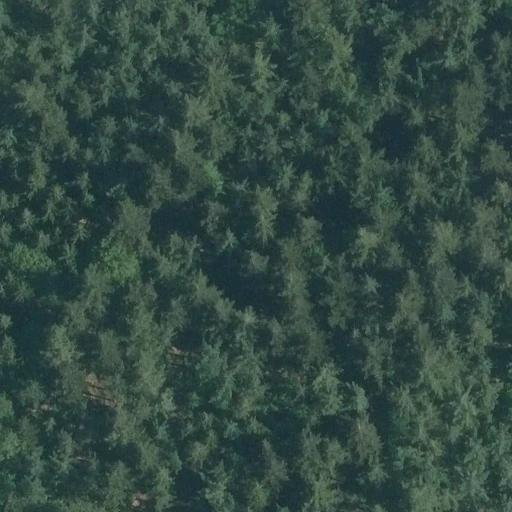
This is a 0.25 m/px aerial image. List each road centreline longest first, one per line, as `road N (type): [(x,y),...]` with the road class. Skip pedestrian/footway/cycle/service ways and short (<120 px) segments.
road 1 (track): [(511,426),(316,381)]
road 2 (track): [(0,454),(20,396),(57,331),(53,303)]
road 3 (track): [(316,381),(163,345)]
road 4 (track): [(53,303),(148,199)]
road 5 (track): [(148,199),(207,88)]
